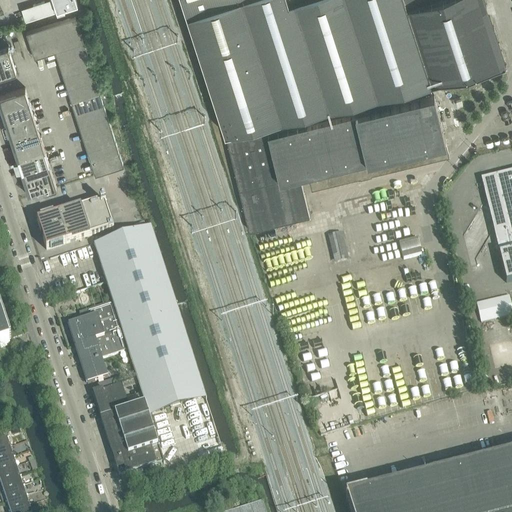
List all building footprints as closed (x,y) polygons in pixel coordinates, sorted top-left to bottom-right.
[(47,0),(33,5),(37,17),(55,11),(51,0),(47,0)] [(78,4),(76,0),(53,0),(57,11),(65,8),(77,4),(78,4)] [(182,0),(187,13),(225,133),(226,133),(249,230),(254,229),(310,216),(300,176),(309,174),(312,186),(449,152),(432,84),(505,65),(483,0),(182,0)] [(55,50),(84,41),(76,16),(68,19),(26,32),(35,58),(55,51),(55,50)] [(84,41),(55,50),(55,51),(59,63),(88,54),(84,41)] [(9,45),(0,47),(0,76),(16,71),(16,72),(17,72),(9,46),(9,45)] [(88,54),(59,63),(63,75),(92,66),(88,54)] [(92,66),(63,75),(67,88),(96,78),(92,66)] [(96,78),(67,88),(71,100),(100,91),(96,78)] [(25,87),(0,95),(0,107),(1,109),(29,100),(25,87)] [(100,91),(71,100),(75,112),(104,103),(100,91)] [(29,100),(1,109),(5,121),(33,112),(29,100)] [(104,103),(75,112),(79,125),(108,115),(104,103)] [(33,112),(5,121),(9,134),(37,125),(33,112)] [(108,115),(79,125),(83,137),(112,128),(108,115)] [(37,125),(9,134),(13,146),(41,137),(37,125)] [(112,128),(83,137),(87,149),(116,140),(112,128)] [(41,137),(13,146),(17,159),(45,149),(41,137)] [(116,140),(87,149),(91,162),(120,153),(116,140)] [(45,149),(17,159),(21,171),(49,162),(45,149)] [(120,153),(91,162),(95,175),(124,165),(120,153)] [(49,162),(21,171),(25,183),(53,174),(49,162)] [(511,172),(495,177),(511,246),(511,251),(499,255),(506,284),(511,282),(511,172)] [(53,174),(25,183),(28,194),(29,196),(57,187),(53,174)] [(112,225),(105,205),(106,205),(104,200),(99,202),(37,222),(46,251),(50,250),(51,252),(64,248),(63,246),(109,231),(114,230),(112,225)] [(145,229),(94,246),(106,284),(112,303),(121,332),(178,313),(153,233),(151,228),(145,229)] [(82,321),(68,325),(69,326),(76,347),(75,347),(76,347),(88,384),(87,384),(88,385),(92,383),(108,378),(102,360),(127,351),(121,332),(112,303),(79,314),(82,321)] [(0,347),(0,348),(10,345),(9,342),(11,342),(0,308),(0,347)] [(178,313),(121,332),(127,351),(144,404),(148,415),(149,414),(159,411),(194,400),(205,396),(179,315),(178,313)] [(122,384),(93,394),(94,397),(101,418),(130,409),(122,384)] [(114,449),(116,456),(113,457),(119,476),(138,470),(163,462),(144,404),(101,418),(111,450),(114,449)] [(6,438),(0,440),(0,451),(10,448),(6,438)] [(10,448),(0,451),(0,462),(13,458),(10,448)] [(511,511),(511,453),(483,461),(445,471),(425,476),(424,476),(376,489),(346,496),(351,511),(511,511)] [(13,458),(0,462),(0,472),(16,467),(13,458)] [(16,467),(0,472),(0,482),(0,483),(19,477),(16,467)] [(19,477),(0,483),(4,493),(23,487),(19,477)] [(23,487),(4,493),(7,503),(26,496),(23,487)] [(26,496),(7,503),(9,511),(11,511),(29,506),(26,496)]
